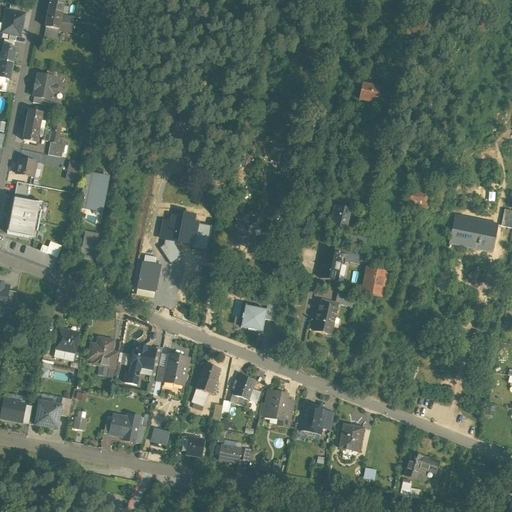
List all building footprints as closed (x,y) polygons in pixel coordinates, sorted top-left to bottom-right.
[(64,0),(62,0),(51,0),(49,13),(61,15),(64,0)] [(10,5),(9,11),(21,14),(22,8),(10,5)] [(84,8),(77,7),(75,18),(82,19),(84,8)] [(21,14),(9,11),(6,11),(2,33),(5,34),(16,36),(20,37),(25,15),(21,14)] [(61,15),(49,13),(45,28),(58,31),(66,33),(67,28),(73,29),(75,18),(61,15)] [(82,19),(75,18),(73,29),(72,30),(79,32),(82,19)] [(57,40),(58,31),(45,28),(44,38),(57,40)] [(5,34),(4,40),(15,43),(16,36),(5,34)] [(105,36),(92,34),(91,42),(103,44),(105,36)] [(13,48),(3,46),(0,60),(0,62),(13,65),(16,49),(13,48)] [(13,65),(0,62),(0,79),(6,80),(9,81),(13,65)] [(395,67),(384,65),(382,81),(392,83),(394,74),(395,67)] [(55,79),(38,76),(36,83),(36,82),(34,90),(35,90),(33,97),(51,101),(52,94),(55,95),(57,87),(54,86),(55,79)] [(380,88),(362,85),(359,100),(377,104),(380,88)] [(42,113),(29,111),(26,126),(39,129),(42,113)] [(62,121),(55,120),(52,131),(59,133),(62,121)] [(39,129),(26,126),(23,142),(36,144),(37,136),(42,137),(44,130),(39,129)] [(59,133),(52,131),(50,144),(57,145),(57,144),(59,133)] [(57,145),(50,144),(48,156),(61,158),(63,145),(57,144),(57,145)] [(36,163),(23,161),(23,164),(19,163),(17,175),(33,178),(36,163)] [(79,205),(101,209),(108,177),(86,172),(79,205)] [(439,183),(425,181),(424,189),(423,191),(429,192),(430,188),(438,189),(439,183)] [(29,185),(17,183),(14,199),(26,201),(29,185)] [(416,190),(405,188),(403,205),(427,209),(430,192),(429,192),(423,191),(416,190)] [(38,211),(39,204),(26,201),(14,199),(7,235),(32,239),(34,232),(37,233),(41,212),(38,211)] [(349,211),(335,208),(331,226),(345,229),(349,211)] [(511,212),(504,211),(501,227),(511,229),(511,212)] [(236,224),(231,223),(229,233),(239,235),(242,222),(247,223),(248,215),(238,213),(236,224)] [(192,247),(196,225),(197,221),(194,221),(195,217),(184,215),(183,219),(171,217),(170,223),(163,222),(159,241),(165,242),(175,244),(192,247)] [(497,226),(469,220),(468,224),(454,221),(449,244),(492,253),(497,226)] [(191,249),(207,252),(211,228),(196,225),(192,247),(191,249)] [(84,238),(98,241),(99,235),(85,232),(84,238)] [(182,257),(174,245),(175,244),(165,242),(164,246),(160,249),(170,265),(182,257)] [(347,249),(335,246),(333,253),(346,256),(347,249)] [(155,260),(157,251),(141,249),(140,258),(155,260)] [(333,253),(325,252),(320,280),(336,283),(340,266),(344,267),(346,256),(333,253)] [(361,255),(351,253),(349,264),(359,265),(361,255)] [(137,291),(156,295),(161,268),(142,264),(137,291)] [(256,270),(253,264),(249,267),(250,269),(247,270),(253,278),(260,273),(258,269),(256,270)] [(372,270),(366,269),(361,294),(381,298),(384,281),(386,282),(388,273),(377,271),(378,268),(373,267),(372,270)] [(0,311),(4,313),(4,309),(8,292),(9,288),(3,287),(4,285),(0,284),(0,311)] [(356,295),(339,291),(336,303),(354,307),(356,295)] [(17,293),(8,292),(4,309),(14,311),(17,293)] [(337,304),(324,301),(324,303),(320,302),(313,332),(331,336),(333,327),(335,320),(337,309),(336,309),(337,304)] [(280,306),(268,302),(266,311),(267,311),(265,320),(276,323),(280,306)] [(266,311),(245,306),(243,315),(242,315),(241,320),(242,320),(240,328),(262,333),(265,320),(267,311),(266,311)] [(79,335),(59,331),(55,351),(75,355),(79,335)] [(52,339),(47,338),(43,355),(49,356),(52,339)] [(114,341),(103,339),(101,347),(91,344),(87,361),(101,363),(100,367),(108,369),(114,370),(116,358),(111,357),(114,341)] [(155,353),(152,371),(151,371),(149,381),(155,382),(158,370),(162,349),(156,348),(155,353)] [(155,353),(135,349),(131,366),(129,376),(126,375),(124,384),(136,387),(140,369),(151,371),(152,371),(155,353)] [(75,355),(55,351),(54,359),(73,363),(75,355)] [(188,360),(170,357),(167,372),(165,371),(163,384),(174,386),(175,382),(183,384),(188,360)] [(205,365),(197,391),(208,395),(211,396),(220,370),(205,365)] [(100,367),(98,376),(106,378),(108,369),(100,367)] [(49,371),(42,370),(40,377),(47,379),(49,371)] [(165,371),(158,370),(155,382),(163,384),(165,371)] [(240,377),(238,385),(234,384),(232,389),(236,390),(233,397),(238,399),(236,406),(245,409),(255,383),(240,377)] [(208,395),(197,391),(192,404),(203,408),(208,395)] [(287,396),(269,393),(265,414),(279,417),(283,418),(284,410),(287,396)] [(46,395),(45,401),(60,405),(62,399),(46,395)] [(72,401),(62,399),(60,408),(59,416),(68,418),(72,401)] [(21,424),(25,405),(5,402),(1,420),(21,424)] [(230,404),(223,402),(221,415),(228,416),(230,404)] [(60,408),(40,404),(36,426),(56,430),(59,416),(60,408)] [(33,407),(25,405),(21,424),(29,425),(33,407)] [(325,410),(305,406),(301,429),(311,431),(310,434),(320,436),(321,429),(324,412),(325,410)] [(284,410),(283,418),(279,417),(278,425),(288,427),(291,412),(284,410)] [(334,414),(324,412),(321,429),(331,431),(334,414)] [(126,421),(113,419),(112,422),(110,433),(124,436),(123,442),(135,444),(139,427),(140,418),(128,416),(126,421)] [(76,418),(73,429),(81,431),(85,431),(87,420),(76,418)] [(112,422),(106,420),(104,432),(110,433),(112,422)] [(363,430),(343,426),(339,449),(345,451),(350,452),(359,453),(363,430)] [(146,428),(139,427),(135,444),(141,445),(146,428)] [(170,434),(154,429),(150,443),(166,447),(170,434)] [(204,442),(189,439),(184,438),(183,450),(187,450),(186,456),(201,459),(204,442)] [(241,450),(221,447),(218,462),(238,465),(241,450)] [(242,460),(248,462),(251,450),(245,449),(242,460)] [(423,458),(411,454),(404,477),(420,483),(424,471),(435,475),(439,464),(423,459),(423,458)] [(363,480),(371,481),(373,471),(365,469),(363,480)] [(451,483),(447,494),(452,496),(454,491),(453,491),(455,485),(451,483)] [(410,486),(403,484),(400,497),(407,498),(409,492),(410,486)] [(483,486),(477,491),(480,495),(486,491),(483,486)] [(420,495),(409,492),(407,498),(419,501),(420,495)] [(102,511),(122,511),(124,496),(104,493),(101,511),(102,511)]
